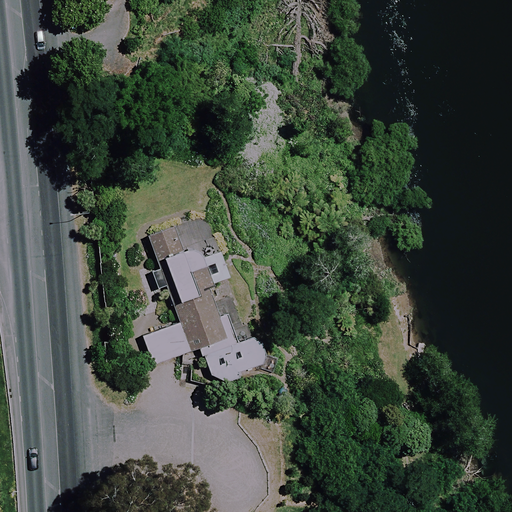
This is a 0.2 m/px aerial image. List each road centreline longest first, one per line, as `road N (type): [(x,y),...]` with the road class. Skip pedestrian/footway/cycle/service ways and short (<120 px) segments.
road 1 (primary): [(53,511),(35,214)]
road 2 (primary): [(35,214),(13,0)]
